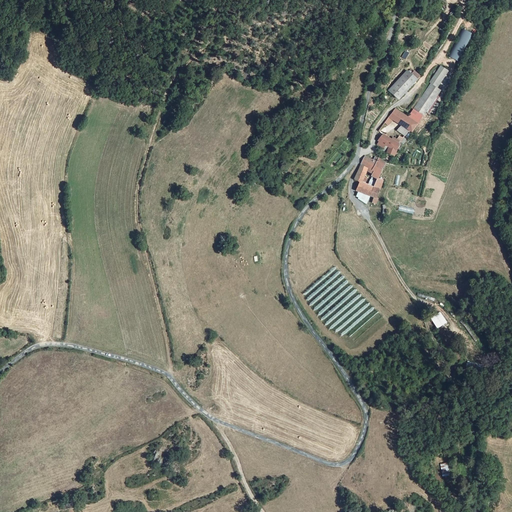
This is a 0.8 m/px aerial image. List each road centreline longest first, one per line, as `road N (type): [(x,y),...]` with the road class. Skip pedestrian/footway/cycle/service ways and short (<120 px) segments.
road 1 (unclassified): [(396,0),(357,154),(302,213),(286,252),(298,310),(366,411),(348,461),(327,463),(214,419),(166,373),(77,346),(36,345),(0,371)]
road 2 (track): [(223,0),(211,29),(167,79),(138,187),(137,219),(170,377)]
